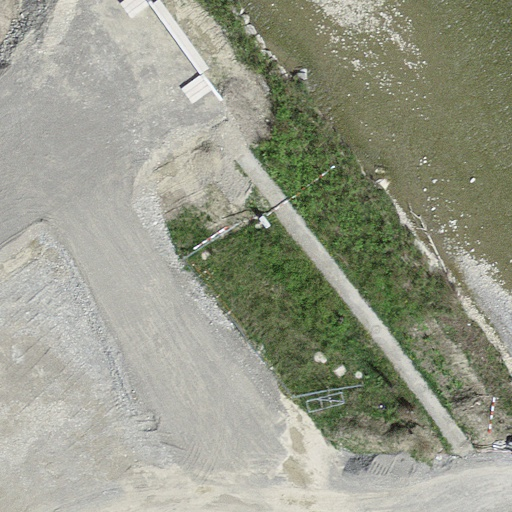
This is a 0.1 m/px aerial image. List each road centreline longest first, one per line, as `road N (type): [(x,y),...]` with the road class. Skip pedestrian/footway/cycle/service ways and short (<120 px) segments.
road 1 (track): [(511,510),(133,0)]
road 2 (tertiary): [(271,0),(0,197)]
